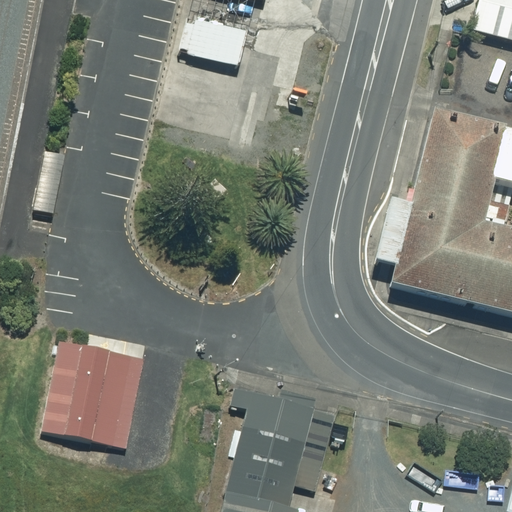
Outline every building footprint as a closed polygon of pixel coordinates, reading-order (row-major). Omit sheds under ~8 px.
[(511,0),(471,0),(464,30),(511,42),(511,0)] [(243,36),(183,21),(174,56),(235,71),(243,36)] [(511,154),(501,152),(506,132),(425,111),(400,207),(379,202),(364,260),(386,266),(382,284),(511,317),(511,232),(469,221),(480,179),(505,186),(511,157),(511,154)] [(38,153),(27,212),(46,215),(57,156),(38,153)] [(85,352),(58,346),(39,435),(124,453),(147,345),(89,333),(85,352)] [(226,406),(240,410),(214,511),(286,511),(280,510),(286,484),(325,494),(328,481),(315,477),(330,417),(230,390),(226,406)]
